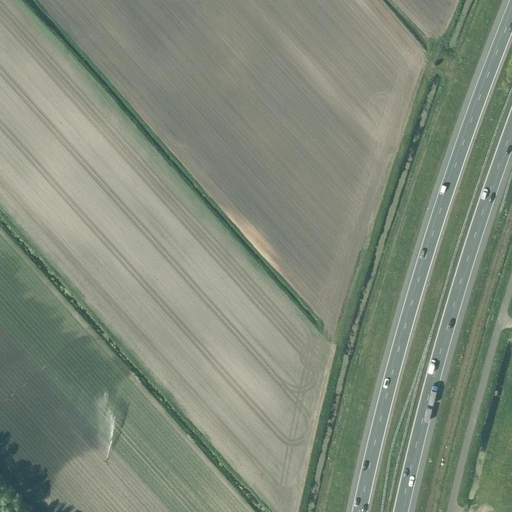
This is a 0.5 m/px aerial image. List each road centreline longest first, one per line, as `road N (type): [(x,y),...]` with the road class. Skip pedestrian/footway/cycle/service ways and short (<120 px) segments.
road 1 (motorway): [(511,10),(421,274),(356,511)]
road 2 (motorway): [(405,511),(511,143)]
road 3 (unclassified): [(450,511),(511,280)]
